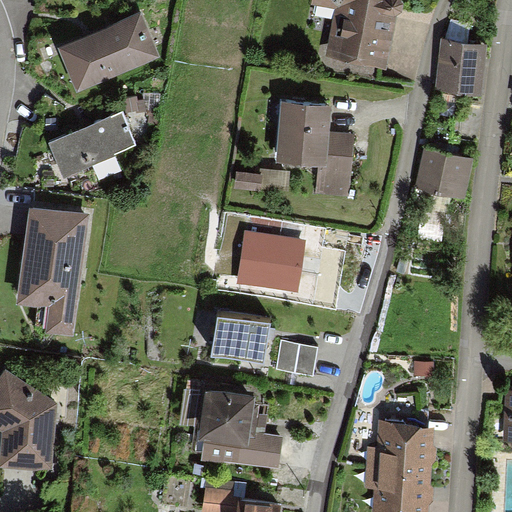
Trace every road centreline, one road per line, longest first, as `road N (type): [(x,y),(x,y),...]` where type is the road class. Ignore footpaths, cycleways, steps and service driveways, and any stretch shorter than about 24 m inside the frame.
road 1 (residential): [(445,0),(391,232),(344,382),(318,511)]
road 2 (residential): [(510,0),(467,385),(461,511)]
